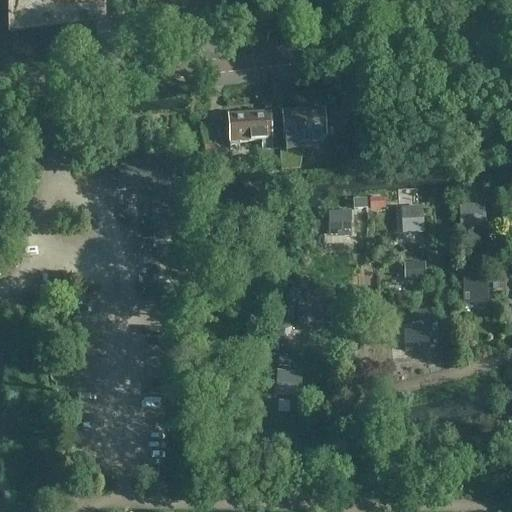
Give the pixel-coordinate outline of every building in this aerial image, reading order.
[(325,139),(324,112),(324,111),(281,114),(283,142),(284,142),(284,145),(293,144),(293,141),(315,140),(316,143),(325,142),(325,139)] [(271,142),(270,115),(227,117),(229,145),(229,148),(239,148),(239,144),(261,143),(261,146),(271,146),(271,142)] [(292,174),(291,151),(265,153),(266,176),(292,174)] [(179,224),(180,165),(120,165),(120,190),(154,190),(154,224),(179,224)] [(385,201),(369,201),(370,212),(385,212),(385,201)] [(367,202),(352,202),(352,213),(367,212),(367,202)] [(486,229),(485,206),(459,207),(460,230),(486,229)] [(424,236),(423,211),(401,212),(402,237),(424,236)] [(351,240),(351,216),(328,215),(328,240),(323,240),(323,247),(343,247),(343,240),(351,240)] [(425,283),(425,265),(403,265),(404,284),(425,283)] [(488,306),(488,282),(463,282),(463,306),(488,306)] [(306,292),(305,300),(320,301),(321,293),(306,292)] [(323,327),(324,304),(299,304),(298,326),(323,327)] [(427,322),(427,312),(414,313),(414,322),(427,322)] [(287,345),(292,331),(280,327),(275,341),(287,345)] [(407,351),(432,350),(431,327),(407,328),(407,351)] [(312,352),(300,351),(299,362),(311,363),(312,352)] [(279,359),(278,368),(291,370),(292,360),(279,359)] [(300,401),(303,376),(276,373),(274,398),(300,401)]
